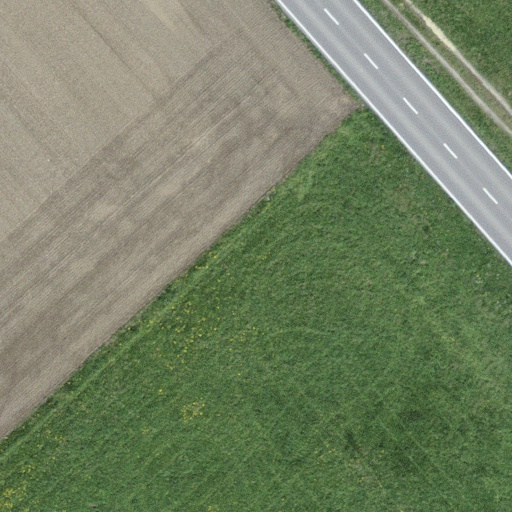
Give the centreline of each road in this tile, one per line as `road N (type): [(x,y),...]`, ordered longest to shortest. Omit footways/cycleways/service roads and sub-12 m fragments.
road 1 (secondary): [(511,244),(294,0)]
road 2 (track): [(377,0),(511,142)]
